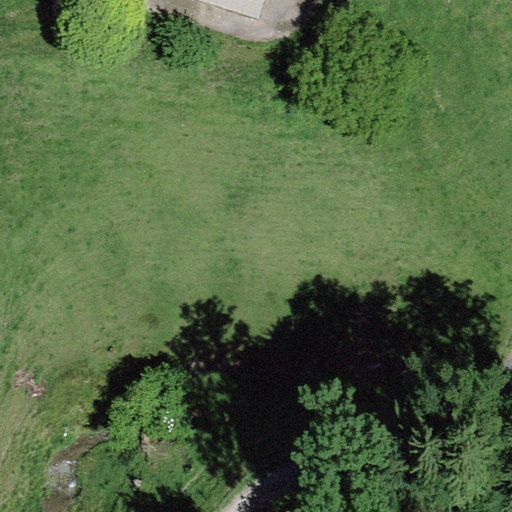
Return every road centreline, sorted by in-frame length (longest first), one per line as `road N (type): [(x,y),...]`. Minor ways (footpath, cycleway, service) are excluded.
road 1 (track): [(511,357),(433,438),(285,511)]
road 2 (track): [(309,0),(272,30),(153,0)]
